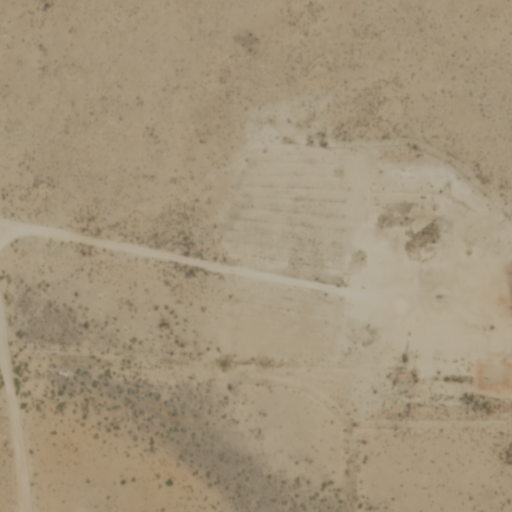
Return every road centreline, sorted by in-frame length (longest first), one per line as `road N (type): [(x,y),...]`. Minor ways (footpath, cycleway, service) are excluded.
road 1 (track): [(345,295),(31,228),(0,240)]
road 2 (track): [(22,511),(0,329)]
